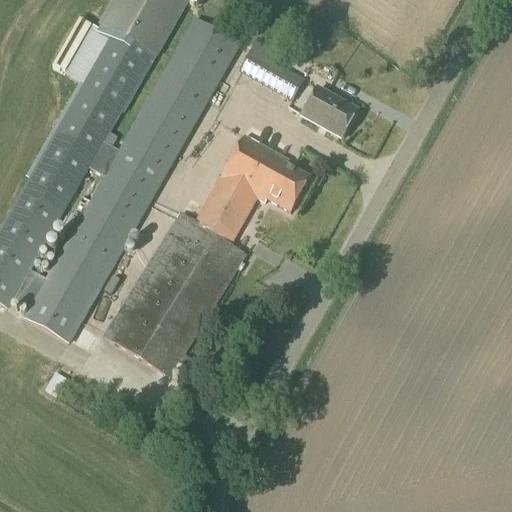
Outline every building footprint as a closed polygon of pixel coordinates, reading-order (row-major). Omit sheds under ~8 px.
[(123,116),(189,0),(117,0),(101,29),(115,37),(0,236),(0,308),(6,312),(11,304),(29,314),(24,322),(67,347),(239,48),(195,24),(120,155),(102,145),(120,115),(123,116)] [(291,105),(303,84),(251,55),(239,76),(291,105)] [(342,142),(357,114),(317,92),(302,120),(342,142)] [(290,217),(309,182),(286,169),(288,165),(244,140),(220,182),(221,182),(196,226),(181,217),(104,341),(169,381),(177,368),(189,375),(195,365),(184,358),(229,285),(236,289),(245,275),(238,270),(245,258),(230,248),(256,202),(264,207),(266,203),(290,217)] [(55,402),(66,383),(55,376),(44,395),(55,402)]
